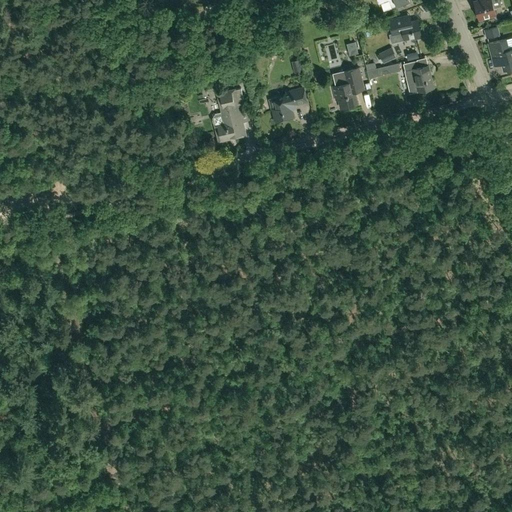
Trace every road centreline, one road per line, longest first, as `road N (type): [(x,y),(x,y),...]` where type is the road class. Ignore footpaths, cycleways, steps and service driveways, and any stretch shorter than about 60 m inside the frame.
road 1 (unclassified): [(166,179),(486,98)]
road 2 (track): [(46,218),(104,446)]
road 3 (track): [(0,212),(166,179)]
road 4 (track): [(70,199),(55,158),(0,104)]
